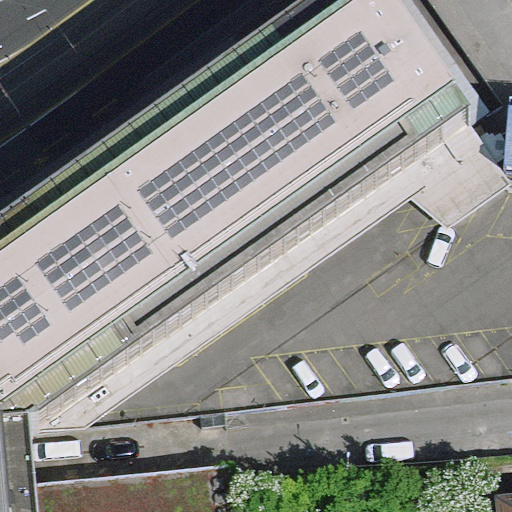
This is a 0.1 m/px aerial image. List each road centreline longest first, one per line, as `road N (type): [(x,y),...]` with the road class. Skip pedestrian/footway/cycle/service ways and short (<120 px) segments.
road 1 (secondary): [(0,176),(235,0)]
road 2 (residential): [(511,417),(262,436)]
